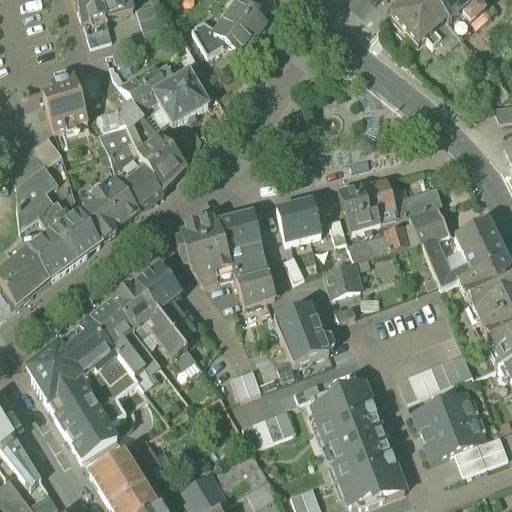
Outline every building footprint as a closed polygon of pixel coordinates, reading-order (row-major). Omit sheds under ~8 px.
[(76,18),(81,33),(82,33),(104,26),(133,18),(127,0),(71,0),(73,7),(71,7),(75,19),(76,18)] [(434,40),(445,30),(419,0),(390,25),(417,55),(425,48),(432,55),(440,47),(434,40)] [(418,0),(419,0),(445,30),(448,33),(458,25),(461,22),(470,31),(483,18),(484,18),(476,9),(484,2),(482,0),(418,0)] [(483,18),(488,23),(495,16),(484,1),(484,2),(476,9),(484,18),(483,18)] [(191,39),(206,66),(222,56),(226,52),(238,61),(253,40),(255,42),(265,29),(237,7),(214,39),(203,31),(194,36),(195,37),(191,39)] [(135,17),(145,51),(167,45),(156,11),(135,17)] [(448,33),(460,46),(461,47),(470,39),(458,25),(448,33)] [(82,33),(90,55),(111,49),(104,26),(82,33)] [(460,46),(448,33),(445,30),(434,40),(440,47),(448,56),(460,46)] [(188,79),(206,110),(216,104),(198,74),(188,79)] [(135,116),(154,105),(151,100),(173,88),(166,76),(157,82),(153,75),(118,95),(130,109),(135,116)] [(188,79),(173,88),(151,100),(154,105),(157,110),(160,115),(169,130),(171,135),(192,123),(208,113),(206,110),(188,79)] [(291,105),(301,114),(314,98),(334,94),(353,102),(363,119),(362,139),(348,155),(332,159),(334,172),(358,163),(371,148),(376,128),(373,109),(361,92),(343,83),(323,82),(304,90),(291,105)] [(41,105),(53,141),(64,138),(63,133),(73,131),(74,135),(87,131),(73,85),(49,92),(51,102),(41,105)] [(509,101),(497,88),(487,96),(500,110),(509,101)] [(135,116),(139,120),(157,110),(154,105),(135,116)] [(96,127),(103,141),(124,135),(141,172),(161,200),(185,174),(157,143),(141,156),(132,135),(143,126),(139,120),(135,116),(130,109),(115,121),(96,127)] [(511,113),(492,116),(498,130),(511,128),(511,113)] [(154,139),(169,130),(160,115),(143,126),(154,139)] [(141,156),(157,143),(154,139),(143,126),(132,135),(141,156)] [(114,185),(118,191),(141,172),(124,135),(103,141),(98,142),(98,143),(108,164),(114,185)] [(14,170),(14,195),(15,194),(43,174),(44,175),(61,163),(47,144),(27,158),(14,159),(15,170),(14,170)] [(511,149),(502,154),(511,174),(511,149)] [(161,200),(141,172),(118,191),(139,221),(163,202),(161,200)] [(16,216),(17,222),(45,201),(57,192),(44,175),(43,174),(15,194),(16,216)] [(84,217),(78,221),(98,251),(102,248),(104,250),(115,242),(114,239),(130,227),(136,222),(137,223),(137,222),(138,222),(115,188),(102,197),(90,206),(81,213),(84,217)] [(379,233),(396,228),(391,211),(388,199),(385,188),(361,194),(369,223),(376,221),(379,233)] [(90,206),(102,197),(98,192),(87,200),(90,206)] [(337,200),(349,242),(362,238),(369,236),(379,233),(376,221),(369,223),(361,194),(337,200)] [(404,195),(388,199),(391,211),(407,206),(404,195)] [(436,198),(408,206),(413,223),(437,216),(441,215),(436,198)] [(37,228),(47,243),(58,235),(53,227),(64,220),(56,209),(52,212),(45,201),(17,222),(19,241),(37,228)] [(409,224),(413,223),(408,206),(407,206),(391,211),(396,228),(409,224)] [(277,217),(285,252),(320,243),(317,234),(322,233),(319,221),(314,222),(311,209),(277,217)] [(420,250),(421,254),(436,248),(449,242),(437,216),(413,223),(409,224),(412,231),(420,250)] [(86,262),(75,246),(79,242),(69,228),(64,220),(53,227),(58,235),(47,243),(35,252),(26,258),(48,290),(86,262)] [(97,252),(98,251),(78,221),(69,228),(79,242),(75,246),(86,262),(98,253),(97,252)] [(251,221),(217,230),(234,285),(235,291),(266,282),(251,221)] [(217,230),(213,231),(212,225),(183,234),(185,240),(178,241),(179,245),(174,247),(182,276),(188,274),(189,277),(196,286),(198,286),(199,291),(203,295),(234,285),(217,230)] [(334,253),(345,249),(339,226),(327,230),(334,253)] [(466,271),(472,283),(505,267),(487,229),(454,245),(460,258),(466,271)] [(412,231),(402,234),(408,254),(420,250),(412,231)] [(385,241),(390,259),(408,254),(402,234),(384,239),(385,241)] [(390,259),(385,241),(348,252),(349,256),(363,252),(367,266),(390,259)] [(22,252),(26,258),(35,252),(34,243),(19,246),(20,250),(22,249),(22,252)] [(421,254),(438,293),(440,298),(460,289),(472,283),(466,271),(453,277),(454,279),(450,281),(444,265),(436,248),(421,254)] [(13,267),(14,268),(26,258),(22,252),(22,249),(20,250),(8,260),(13,267)] [(348,256),(352,271),(353,271),(367,266),(363,252),(349,256),(348,256)] [(16,316),(48,290),(26,258),(14,268),(13,267),(0,278),(0,293),(14,314),(16,316)] [(460,258),(444,265),(450,281),(454,279),(453,277),(466,271),(460,258)] [(282,268),(293,290),(303,285),(293,263),(282,268)] [(492,356),(499,369),(501,374),(503,372),(511,368),(511,281),(505,267),(472,283),(460,289),(472,315),(487,346),(492,356)] [(324,281),(331,305),(359,297),(352,273),(334,277),(335,278),(324,281)] [(135,293),(157,322),(172,310),(180,304),(158,275),(150,281),(135,293)] [(243,316),(243,317),(274,306),(266,282),(235,291),(243,316)] [(0,310),(4,316),(9,317),(14,314),(0,293),(0,310)] [(135,293),(110,313),(138,349),(147,343),(141,334),(147,329),(157,322),(135,293)] [(360,307),(361,316),(379,315),(378,307),(360,307)] [(172,310),(157,322),(180,351),(193,340),(194,339),(172,310)] [(110,313),(89,329),(138,392),(143,398),(153,390),(152,388),(156,385),(152,381),(159,376),(148,362),(138,349),(110,313)] [(292,376),(328,362),(309,313),(272,327),(292,376)] [(482,348),(487,346),(472,315),(467,317),(482,348)] [(332,318),(337,331),(354,325),(351,316),(340,320),(338,316),(332,318)] [(156,350),(171,369),(186,358),(180,351),(157,322),(147,329),(153,337),(149,341),(156,350)] [(89,329),(37,369),(42,377),(40,378),(38,380),(38,384),(41,386),(41,387),(33,391),(81,470),(116,448),(107,434),(125,423),(116,408),(138,392),(89,329)] [(138,349),(148,362),(156,350),(149,341),(153,337),(147,329),(141,334),(147,343),(138,349)] [(199,348),(193,340),(180,351),(186,358),(199,348)] [(486,358),(493,372),(499,369),(492,356),(486,358)] [(193,368),(186,358),(171,369),(178,379),(193,368)] [(452,365),(462,388),(473,383),(463,361),(452,365)] [(441,370),(450,393),(462,388),(452,365),(441,370)] [(288,368),(274,373),(280,389),(294,384),(288,368)] [(508,385),(511,393),(511,368),(503,372),(509,385),(508,385)] [(25,379),(33,391),(41,387),(41,386),(38,384),(38,380),(40,378),(42,377),(37,369),(25,379)] [(430,374),(439,397),(446,394),(450,393),(441,370),(430,374)] [(418,379),(428,402),(439,397),(430,374),(418,379)] [(253,377),(232,385),(240,407),(261,399),(253,377)] [(407,384),(417,406),(428,402),(418,379),(407,384)] [(396,388),(406,411),(417,406),(407,384),(396,388)] [(348,511),(370,511),(404,499),(397,484),(395,484),(392,476),(393,475),(388,463),(387,463),(382,450),(384,449),(378,433),(376,434),(373,426),(374,425),(370,413),(368,413),(365,404),(367,403),(361,387),(320,403),(309,408),(314,422),(316,422),(327,451),(325,452),(334,474),(336,474),(347,504),(345,504),(348,511)] [(309,408),(320,403),(316,392),(293,401),(297,412),(309,408)] [(430,401),(435,413),(457,404),(453,393),(430,401)] [(478,441),(467,411),(465,411),(462,402),(457,404),(435,413),(412,421),(431,470),(453,461),(480,451),(477,442),(478,441)] [(241,436),(250,458),(294,441),(285,419),(241,436)] [(0,459),(24,490),(35,481),(0,423),(0,459)] [(480,451),(453,461),(462,484),(507,466),(498,444),(482,450),(480,451)] [(81,470),(89,483),(124,461),(116,448),(81,470)] [(145,448),(124,461),(134,476),(138,474),(143,481),(152,476),(159,471),(155,464),(145,448)] [(163,459),(155,464),(159,471),(152,476),(157,483),(172,474),(163,459)] [(89,483),(106,511),(156,511),(134,476),(124,461),(89,483)] [(251,462),(179,503),(175,506),(178,510),(181,508),(183,511),(227,511),(267,490),(251,462)] [(39,488),(35,481),(24,490),(29,496),(39,488)] [(0,511),(25,511),(7,488),(0,492),(0,511)] [(247,502),(252,511),(260,511),(275,504),(267,490),(247,502)] [(289,504),(292,511),(317,511),(312,496),(289,504)] [(53,511),(48,502),(30,511),(53,511)]
